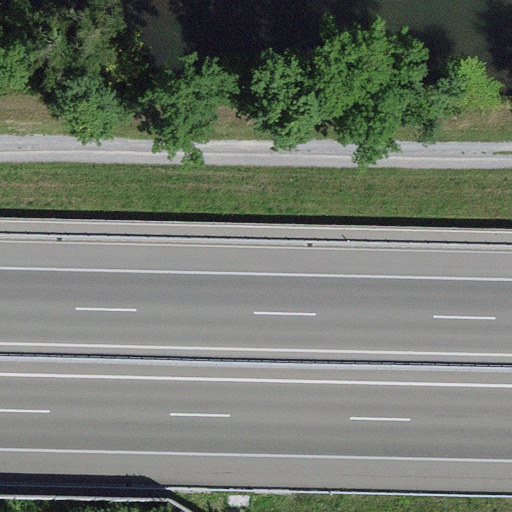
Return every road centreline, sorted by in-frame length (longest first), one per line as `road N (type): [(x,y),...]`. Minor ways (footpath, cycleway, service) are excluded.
road 1 (motorway): [(511,313),(0,301)]
road 2 (motorway): [(0,409),(511,421)]
road 3 (track): [(0,147),(511,150)]
